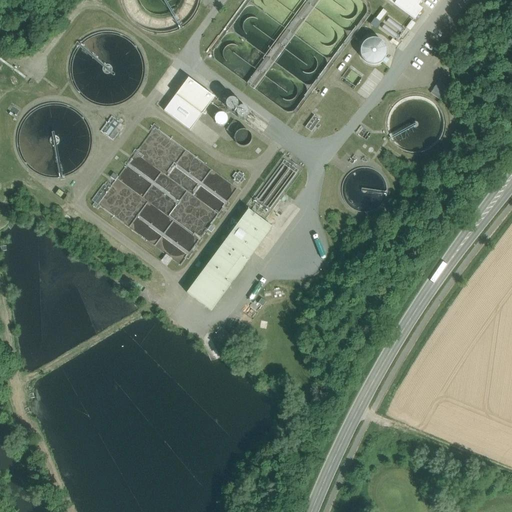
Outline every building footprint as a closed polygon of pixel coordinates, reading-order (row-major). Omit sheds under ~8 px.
[(422,0),(387,0),(414,20),(422,10),(418,6),(422,0)] [(376,40),(371,41),(366,43),(362,47),(361,52),(361,58),(364,62),(369,65),(374,66),(379,65),(384,62),(386,57),(387,52),(385,47),(381,43),(376,40)] [(188,79),(164,112),(190,131),(214,98),(188,79)] [(235,97),(232,97),(228,101),(228,105),(229,108),(232,110),(236,110),(240,108),(241,104),(240,100),(238,98),(235,97)] [(248,103),(245,104),(241,107),(241,111),(242,114),(244,116),(249,116),(253,114),(254,110),(253,107),(251,104),(248,103)] [(226,109),(223,110),(220,113),(219,117),(220,120),(223,122),(227,122),(231,120),(232,116),(231,113),(229,110),(226,109)] [(305,124),(310,130),(321,122),(316,115),(305,124)] [(113,139),(123,124),(111,116),(101,130),(113,139)] [(239,124),(233,121),(226,130),(231,134),(239,124)] [(244,132),(240,133),(237,135),(235,139),(235,143),(237,146),(240,148),(244,149),(248,147),(251,144),(251,140),(250,136),(248,134),(244,132)] [(248,210),(187,293),(211,311),(272,227),(248,210)]
